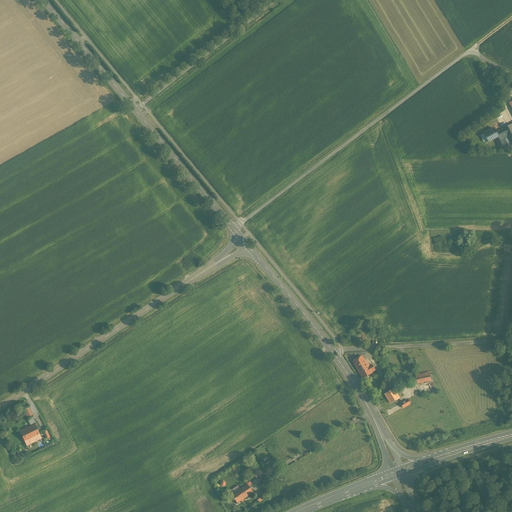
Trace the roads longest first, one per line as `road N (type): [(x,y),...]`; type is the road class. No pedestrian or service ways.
road 1 (unclassified): [(233,229),(467,51),(511,73)]
road 2 (tertiary): [(0,407),(244,242)]
road 3 (unclassified): [(511,341),(332,351)]
road 4 (unclassified): [(274,0),(135,110)]
road 5 (tertiary): [(135,110),(233,229)]
road 6 (tertiary): [(43,0),(135,110)]
road 7 (tertiary): [(244,242),(332,351)]
